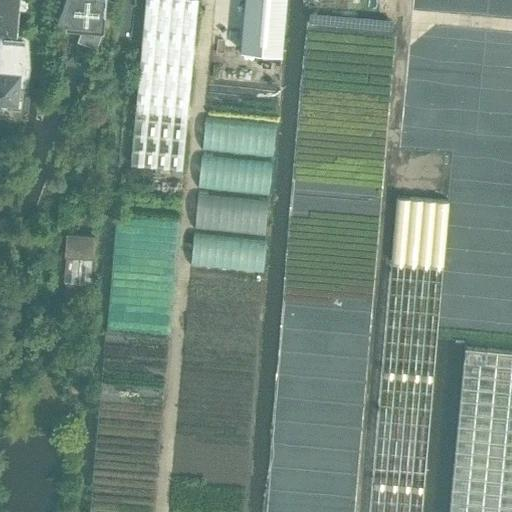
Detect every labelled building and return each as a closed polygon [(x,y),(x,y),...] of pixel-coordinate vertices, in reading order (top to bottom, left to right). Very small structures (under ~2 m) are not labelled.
[(0,0),(0,104),(17,106),(19,86),(24,87),(26,68),(29,68),(27,34),(23,34),(26,0),(0,0)] [(62,0),(56,18),(64,21),(64,24),(80,25),(80,27),(92,31),(94,27),(102,27),(104,0),(62,0)] [(144,0),(131,163),(181,167),(193,43),(196,10),(196,0),(144,0)] [(244,0),(240,50),(280,54),(285,3),(285,0),(244,0)] [(418,511),(446,200),(394,195),(366,511),(418,511)] [(67,234),(65,255),(92,257),(93,236),(67,234)] [(66,256),(64,281),(89,283),(91,258),(66,256)] [(511,511),(511,351),(465,347),(449,511),(511,511)]
